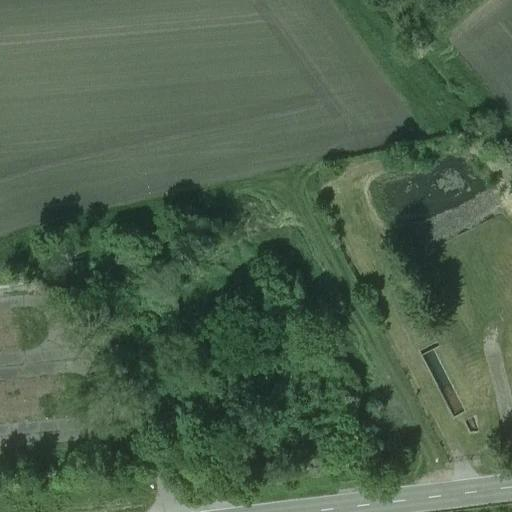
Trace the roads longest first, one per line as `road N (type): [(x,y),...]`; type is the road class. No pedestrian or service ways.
road 1 (track): [(222,511),(113,245)]
road 2 (unclassified): [(276,511),(511,482)]
